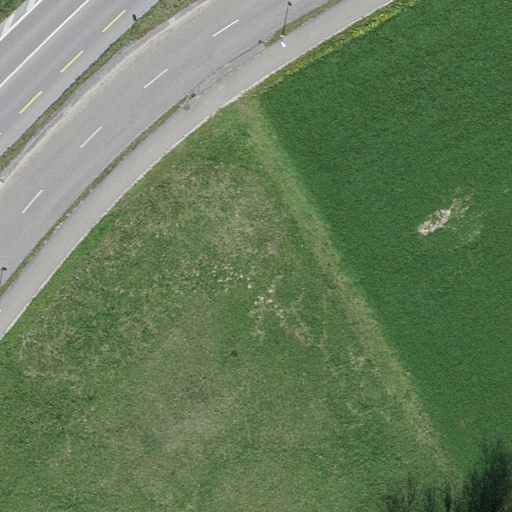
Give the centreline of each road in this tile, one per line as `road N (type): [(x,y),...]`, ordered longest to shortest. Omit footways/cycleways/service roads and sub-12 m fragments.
road 1 (unclassified): [(0,239),(92,133),(269,0)]
road 2 (primary): [(0,87),(87,0)]
